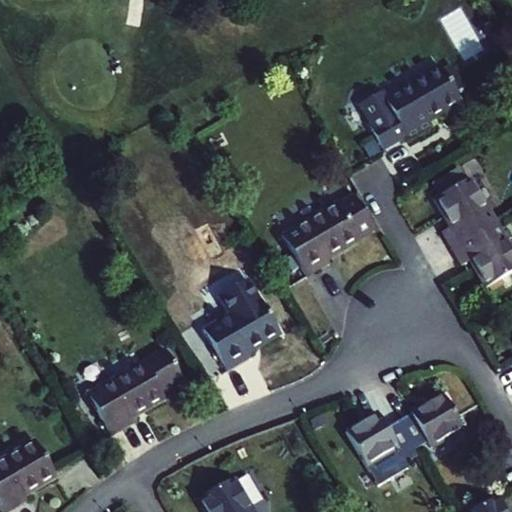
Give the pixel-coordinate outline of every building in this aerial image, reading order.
[(367,125),(382,150),(404,136),(406,140),(430,126),(428,121),(460,103),(440,68),(384,100),(380,93),(359,105),(369,124),(367,125)] [(441,233),(450,248),(494,222),(469,180),(434,201),(450,228),(441,233)] [(325,257),(373,229),(354,196),(282,237),(306,277),(329,264),(325,257)] [(511,253),(494,222),(450,248),(461,267),(470,262),(485,288),(511,272),(511,253)] [(248,352),(278,335),(258,300),(204,332),(226,372),(251,358),(248,352)] [(143,364),(88,396),(111,435),(135,421),(132,415),(163,397),(160,392),(182,380),(165,351),(143,364)] [(397,420),(412,446),(424,438),(429,447),(461,428),(440,393),(397,420)] [(344,431),(364,465),(395,447),(399,454),(412,446),(397,420),(385,426),(376,412),(344,431)] [(24,497),(56,478),(35,442),(0,461),(0,511),(5,511),(27,500),(24,497)] [(253,511),(234,478),(200,498),(207,511),(253,511)] [(504,511),(495,496),(466,511),(504,511)]
